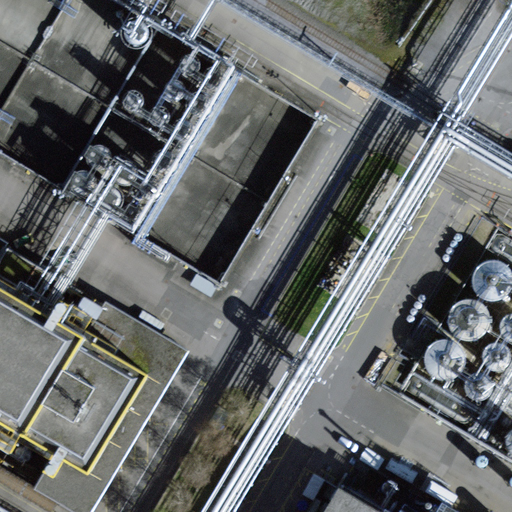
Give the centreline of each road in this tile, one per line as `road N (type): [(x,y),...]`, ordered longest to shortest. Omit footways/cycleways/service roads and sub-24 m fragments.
road 1 (unknown): [(500,102),(418,86),(391,124),(199,0)]
road 2 (unknown): [(0,178),(244,343)]
